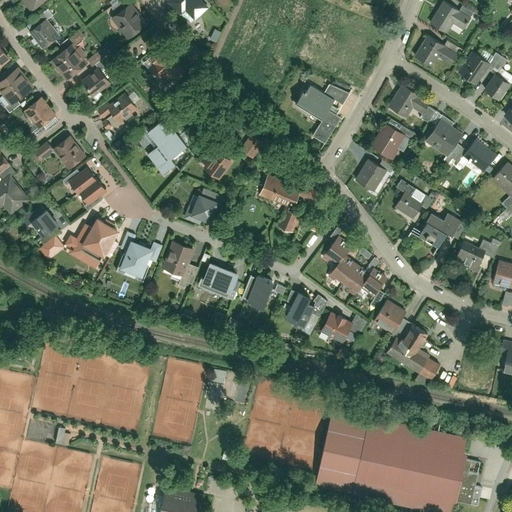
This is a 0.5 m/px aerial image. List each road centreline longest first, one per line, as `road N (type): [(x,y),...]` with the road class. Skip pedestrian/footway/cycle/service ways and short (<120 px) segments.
road 1 (residential): [(123,199),(286,270),(297,267),(350,196)]
road 2 (residential): [(325,166),(146,0)]
road 3 (residential): [(511,319),(461,304),(406,274),(350,196)]
road 4 (residential): [(0,19),(69,116),(24,149)]
road 5 (residential): [(511,141),(388,58)]
road 6 (residential): [(325,166),(388,58)]
